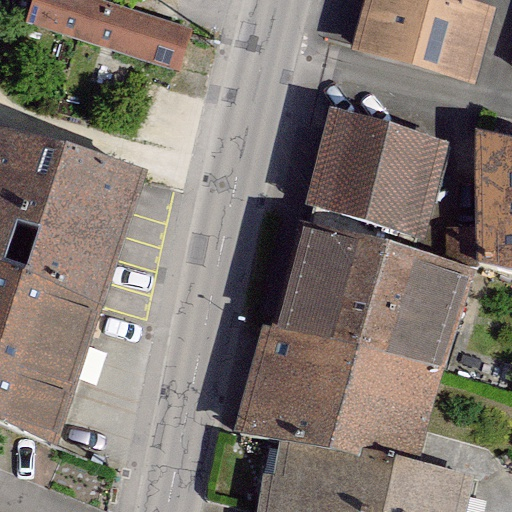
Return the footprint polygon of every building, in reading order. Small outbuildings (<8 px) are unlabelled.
[(198,32),(100,0),(34,0),(27,23),(184,75),(198,32)] [(498,30),(394,0),(379,0),(365,52),(482,86),(498,30)] [(311,229),(392,252),(398,235),(429,241),(454,148),(335,118),(311,229)] [(147,177),(0,128),(0,280),(102,314),(147,177)] [(511,143),(488,137),(492,269),(511,274),(511,143)] [(392,252),(311,229),(284,338),(449,379),(481,278),(392,252)] [(102,314),(0,280),(0,431),(56,451),(102,314)] [(284,338),(269,334),(238,443),(292,453),(423,479),(449,379),(284,338)] [(423,479),(292,453),(279,511),(462,511),(468,488),(423,479)]
